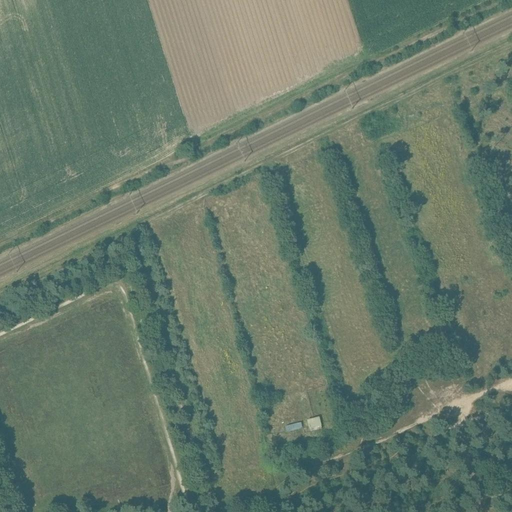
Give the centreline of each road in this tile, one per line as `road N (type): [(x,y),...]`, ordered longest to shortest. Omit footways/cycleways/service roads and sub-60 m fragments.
road 1 (track): [(198,150),(505,0)]
road 2 (track): [(198,150),(0,247)]
